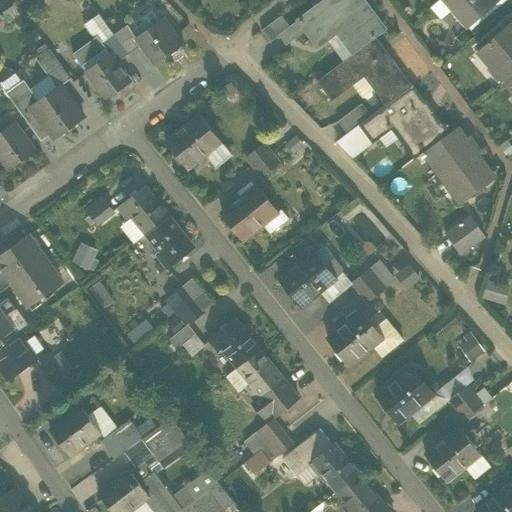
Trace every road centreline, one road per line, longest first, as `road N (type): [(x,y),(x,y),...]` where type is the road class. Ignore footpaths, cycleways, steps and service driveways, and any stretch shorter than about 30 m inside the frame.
road 1 (residential): [(129,130),(431,511)]
road 2 (residential): [(226,50),(511,352)]
road 3 (residential): [(0,218),(129,130)]
road 4 (residential): [(0,403),(79,511)]
road 5 (residential): [(129,130),(226,50)]
